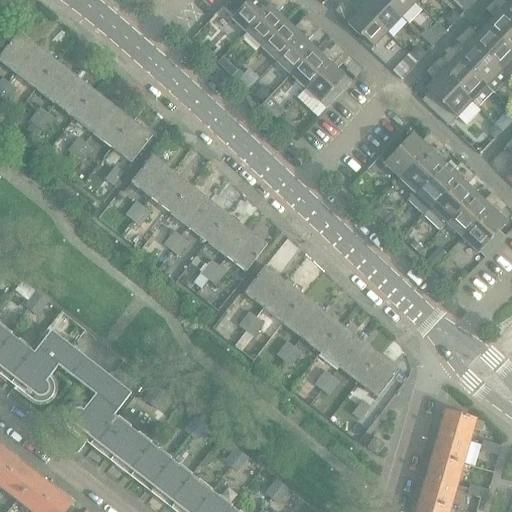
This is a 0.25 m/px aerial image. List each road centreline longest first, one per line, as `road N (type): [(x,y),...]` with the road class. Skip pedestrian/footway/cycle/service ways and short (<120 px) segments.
road 1 (tertiary): [(447,343),(133,45),(75,0)]
road 2 (residential): [(383,511),(447,343)]
road 3 (residential): [(125,511),(0,415)]
